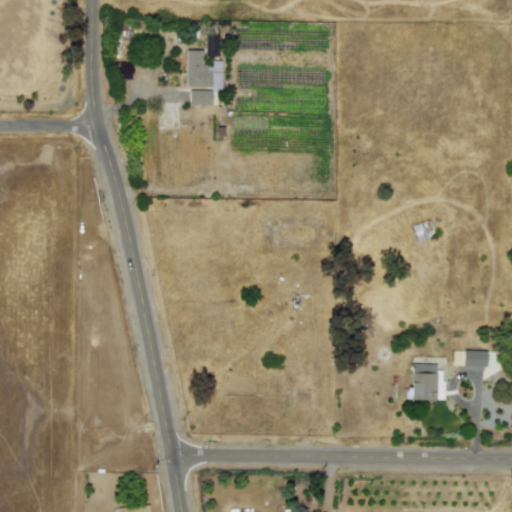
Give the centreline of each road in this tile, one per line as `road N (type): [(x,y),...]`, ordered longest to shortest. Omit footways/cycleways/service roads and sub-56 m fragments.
road 1 (tertiary): [(183,511),(99,132)]
road 2 (tertiary): [(511,461),(174,457)]
road 3 (tertiary): [(99,132),(89,75),(91,0)]
